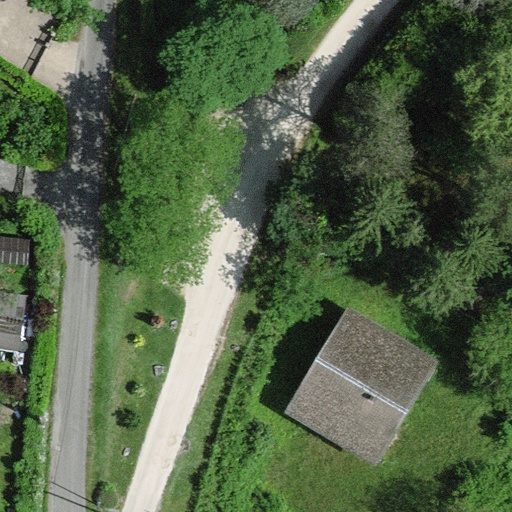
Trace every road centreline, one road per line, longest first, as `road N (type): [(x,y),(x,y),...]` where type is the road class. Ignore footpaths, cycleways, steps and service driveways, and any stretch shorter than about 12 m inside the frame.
road 1 (residential): [(142,511),(277,151),(322,76),(384,0)]
road 2 (residential): [(69,511),(104,0)]
